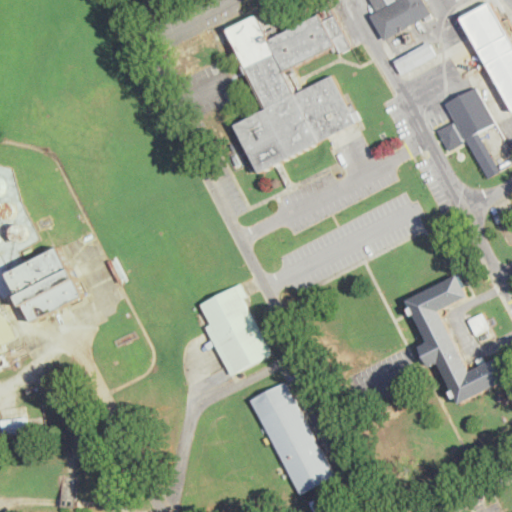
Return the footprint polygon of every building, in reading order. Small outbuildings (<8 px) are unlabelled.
[(433,18),(428,21),(426,18),(387,40),(373,16),(380,12),(373,0),(426,0),(434,13),(432,14),(433,18)] [(330,1),(354,48),(342,53),(339,46),(296,68),(307,89),(334,75),(350,106),(355,104),(363,119),(358,122),(358,123),(355,124),(328,138),(282,162),(295,187),(290,189),(277,164),(263,172),(255,157),(239,125),(271,108),(231,29),(260,14),(273,39),(322,14),(318,7),(330,1)] [(511,109),(461,18),(489,2),(511,43),(511,109)] [(415,39),(409,42),(406,36),(412,33),(415,39)] [(437,55),(404,74),(397,61),(430,42),(437,55)] [(481,131),(502,171),(502,172),(490,178),(470,140),(450,151),(440,131),(458,121),(449,103),(479,87),(498,122),(481,131)] [(283,183),(276,186),(273,180),(279,176),(283,183)] [(87,296),(36,321),(11,273),(62,247),(87,296)] [(118,259),(127,277),(123,279),(124,281),(121,283),(110,261),(113,259),(114,261),(118,259)] [(442,310),(473,371),(481,367),(478,359),(485,356),(489,363),(511,351),(511,377),(463,402),(460,396),(456,397),(453,391),(456,390),(442,361),(433,366),(423,346),(431,342),(417,313),(414,314),(411,308),(414,307),(410,300),(460,274),(471,295),(442,310)] [(239,372),(234,374),(209,327),(214,324),(204,304),(240,285),(244,283),(250,296),(244,299),(273,354),(239,372)] [(0,300),(19,338),(0,347),(0,300)] [(492,328),(478,335),(471,320),(485,313),(492,328)] [(308,500),(307,501),(254,400),(288,382),(337,476),(320,485),(324,492),(308,500)] [(511,395),(511,401),(505,404),(500,401),(500,394),(506,391),(511,395)] [(32,436),(6,440),(4,419),(29,415),(32,436)]
